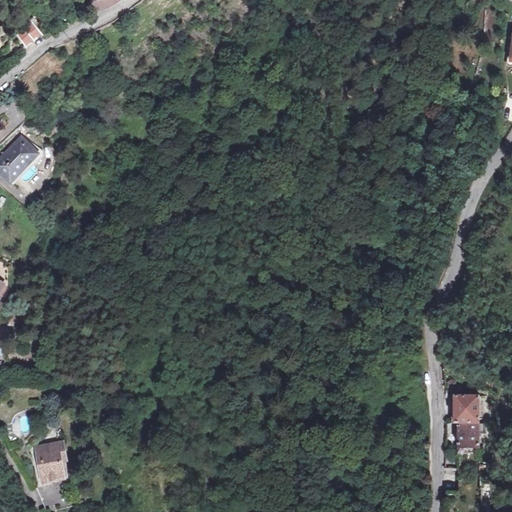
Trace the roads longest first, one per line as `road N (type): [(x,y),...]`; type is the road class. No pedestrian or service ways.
road 1 (residential): [(435,511),(433,323),(475,195),(511,139)]
road 2 (residential): [(0,83),(47,43),(130,0)]
